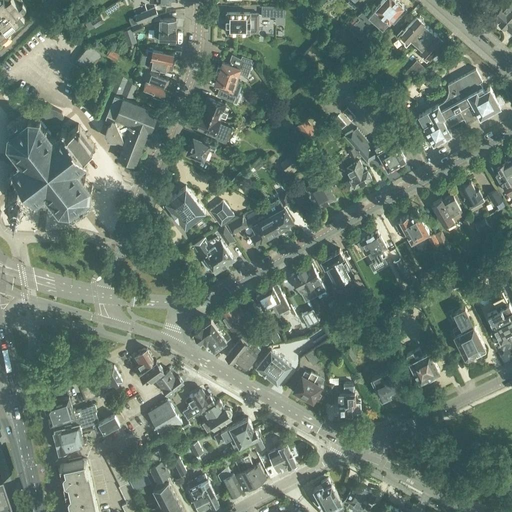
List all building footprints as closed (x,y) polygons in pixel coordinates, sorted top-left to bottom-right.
[(4,41),(5,40),(5,41),(6,41),(7,41),(8,41),(9,41),(10,40),(11,39),(11,38),(11,37),(10,36),(11,35),(11,36),(9,32),(18,24),(19,25),(19,24),(24,20),(24,21),(25,20),(24,19),(25,19),(20,12),(27,6),(24,2),(22,0),(0,0),(0,38),(2,37),(4,40),(3,40),(4,41)] [(355,8),(360,2),(361,3),(363,0),(349,0),(348,2),(355,8)] [(381,29),(383,27),(384,28),(391,20),(394,24),(407,9),(403,6),(404,6),(397,0),(383,0),(369,16),(364,11),(359,17),(361,20),(358,23),(355,20),(350,25),(353,28),(351,29),(361,38),(362,37),(364,38),(375,25),(374,24),(376,22),(378,23),(377,24),(376,25),(377,27),(378,29),(379,29),(381,29)] [(497,2),(489,11),(494,14),(493,15),(500,21),(500,22),(504,26),(505,25),(511,31),(511,30),(511,0),(507,0),(502,6),(501,6),(497,2)] [(132,10),(133,12),(128,14),(123,16),(127,27),(133,25),(158,15),(155,8),(148,11),(145,5),(132,10)] [(286,16),(286,7),(263,7),(263,16),(286,16)] [(255,21),(250,21),(250,17),(255,17),(255,14),(250,14),(250,13),(227,13),(227,33),(250,34),(250,32),(255,32),(255,21)] [(419,45),(432,30),(424,23),(424,22),(424,20),(420,16),(417,17),(403,34),(401,33),(398,36),(403,40),(407,44),(406,45),(408,47),(414,41),(419,45)] [(95,28),(100,25),(96,18),(91,21),(95,28)] [(176,44),(177,20),(160,19),(160,20),(155,21),(154,38),(159,38),(160,39),(168,39),(168,44),(176,44)] [(141,23),(132,27),(134,33),(144,29),(141,23)] [(436,34),(432,30),(419,45),(423,49),(420,52),(424,55),(422,57),(427,62),(440,48),(438,46),(444,40),(443,39),(444,37),(440,34),(437,34),(436,34)] [(134,33),(124,36),(128,46),(137,42),(134,33)] [(103,54),(91,44),(76,62),(88,72),(103,54)] [(323,55),(313,46),(305,54),(315,63),(323,55)] [(174,53),(153,49),(153,51),(148,50),(147,56),(141,55),(140,64),(150,66),(168,70),(168,69),(173,70),(174,62),(172,62),(174,53)] [(111,51),(108,56),(117,61),(120,56),(111,51)] [(216,73),(237,80),(239,74),(248,77),(254,60),(242,56),(241,59),(232,55),(230,60),(230,61),(230,62),(231,62),(234,63),(233,66),(223,62),(221,67),(218,66),(216,73)] [(417,60),(410,68),(406,72),(410,78),(425,68),(417,60)] [(460,120),(460,119),(464,117),(468,124),(480,117),(481,118),(501,106),(501,105),(504,103),(500,95),(496,97),(490,87),(484,90),(482,87),(480,82),(483,81),(476,69),(448,84),(448,85),(449,91),(447,97),(443,102),(439,104),(450,124),(451,125),(452,126),(453,126),(454,127),(455,127),(457,126),(458,126),(459,125),(459,124),(460,123),(460,122),(460,120)] [(150,73),(140,70),(138,76),(147,80),(144,87),(155,92),(154,96),(162,99),(163,94),(164,95),(170,79),(150,72),(150,73)] [(118,71),(111,90),(132,98),(137,87),(118,71)] [(237,80),(216,73),(214,79),(217,80),(215,85),(222,87),(221,91),(226,92),(224,98),(237,103),(239,97),(232,94),(237,80)] [(361,80),(354,74),(350,78),(358,84),(361,80)] [(96,86),(91,99),(100,103),(105,89),(96,86)] [(396,91),(380,100),(383,107),(400,99),(396,91)] [(107,115),(148,131),(150,132),(158,112),(157,111),(156,112),(151,110),(151,109),(150,109),(144,107),(145,107),(143,106),(143,107),(138,105),(138,104),(137,104),(132,102),(131,101),(130,102),(125,100),(125,99),(124,99),(115,96),(107,115)] [(208,98),(203,111),(220,118),(221,116),(226,118),(228,113),(223,111),(225,105),(208,98)] [(267,103),(261,108),(264,112),(270,107),(267,103)] [(439,104),(438,104),(418,116),(423,124),(423,125),(423,126),(424,126),(429,134),(424,137),(429,145),(433,143),(434,144),(452,134),(447,126),(450,124),(439,104)] [(347,107),(343,112),(351,121),(356,117),(347,107)] [(268,121),(276,116),(272,109),(264,114),(268,121)] [(220,118),(203,111),(196,127),(214,134),(213,137),(225,142),(231,128),(218,123),(220,118)] [(91,185),(86,178),(87,177),(86,175),(85,176),(80,170),(81,169),(80,167),(86,162),(88,164),(89,162),(88,161),(89,160),(88,160),(90,159),(89,157),(87,158),(85,156),(96,147),(79,125),(68,133),(66,131),(67,130),(66,128),(65,129),(64,129),(63,129),(62,128),(61,129),(62,130),(55,135),(54,134),(52,135),(47,128),(49,127),(48,126),(46,126),(41,120),(42,118),(40,117),(39,119),(30,117),(30,116),(28,116),(28,118),(24,113),(18,117),(18,116),(16,118),(17,118),(13,121),(13,120),(11,121),(12,122),(6,126),(11,132),(10,132),(9,131),(8,133),(9,134),(8,143),(6,143),(7,145),(9,144),(13,150),(12,151),(12,152),(10,154),(9,154),(8,155),(10,155),(9,163),(8,163),(8,164),(9,164),(11,166),(10,167),(12,168),(11,169),(10,170),(11,172),(13,171),(16,175),(15,177),(17,179),(15,181),(11,175),(7,179),(11,184),(9,185),(7,183),(5,184),(8,187),(7,188),(5,190),(6,192),(9,189),(10,190),(9,191),(10,192),(13,196),(14,197),(15,196),(15,197),(12,199),(13,201),(16,199),(17,200),(17,199),(19,202),(21,201),(19,198),(20,197),(25,202),(29,199),(25,193),(27,192),(29,195),(30,194),(34,198),(32,200),(33,201),(35,200),(36,201),(36,200),(37,201),(38,201),(40,204),(40,206),(41,206),(42,205),(49,206),(49,207),(50,207),(50,206),(52,204),(53,205),(55,204),(59,209),(58,211),(60,212),(60,210),(69,211),(70,213),(72,213),(71,211),(72,211),(76,216),(81,212),(82,213),(84,212),(83,211),(86,209),(87,209),(88,208),(88,207),(94,203),(89,197),(90,197),(91,198),(92,196),(90,195),(92,187),(93,186),(93,185),(91,185)] [(323,128),(328,123),(321,113),(315,117),(323,128)] [(148,131),(107,115),(105,120),(110,122),(111,119),(112,120),(108,132),(106,131),(106,132),(108,133),(110,137),(109,139),(110,139),(110,138),(123,143),(123,140),(125,141),(143,147),(146,148),(149,139),(146,138),(148,131)] [(338,116),(334,120),(342,129),(347,125),(338,116)] [(241,118),(234,124),(239,129),(245,124),(241,118)] [(306,118),(296,127),(306,139),(316,130),(306,118)] [(382,142),(382,143),(374,147),(366,138),(358,128),(354,131),(353,130),(345,135),(353,145),(368,161),(380,154),(388,168),(388,169),(406,159),(393,136),(385,141),(385,140),(384,140),(383,140),(382,141),(382,142)] [(210,144),(195,138),(192,145),(189,146),(188,150),(189,151),(188,153),(198,157),(198,159),(202,160),(203,159),(204,159),(207,152),(209,153),(210,150),(214,152),(216,147),(210,145),(210,144)] [(143,147),(125,141),(119,159),(136,165),(143,147)] [(354,149),(349,152),(353,159),(359,156),(354,149)] [(291,160),(297,168),(310,158),(304,150),(291,160)] [(509,194),(511,192),(511,154),(509,157),(508,160),(508,161),(506,163),(502,156),(490,163),(498,178),(503,176),(505,180),(502,182),(509,194)] [(266,163),(262,158),(257,162),(261,167),(266,163)] [(316,160),(311,163),(316,172),(322,169),(317,159),(316,160)] [(366,167),(364,168),(360,162),(347,169),(353,179),(351,180),(348,182),(351,189),(355,187),(355,188),(372,178),(366,167)] [(236,182),(247,171),(242,165),(235,172),(237,174),(233,179),(236,182)] [(324,177),(305,188),(317,209),(336,198),(324,177)] [(471,209),(485,201),(482,197),(483,196),(482,195),(482,196),(479,191),(480,191),(479,190),(476,192),(471,182),(459,189),(468,204),(469,204),(471,209)] [(187,186),(167,202),(186,227),(206,211),(187,186)] [(495,206),(504,201),(497,189),(488,195),(495,206)] [(279,197),(284,206),(291,202),(286,193),(279,197)] [(457,219),(465,215),(461,209),(462,209),(453,194),(443,200),(442,199),(433,203),(445,224),(447,228),(456,223),(453,219),(451,215),(454,214),(457,219)] [(261,209),(265,216),(275,234),(281,230),(283,231),(287,229),(287,227),(288,226),(288,225),(293,222),(289,216),(284,206),(282,207),(278,199),(261,209)] [(223,201),(210,211),(221,225),(234,215),(223,201)] [(415,245),(422,241),(420,237),(429,232),(418,211),(409,216),(408,216),(400,220),(401,222),(396,225),(401,232),(405,229),(412,242),(413,241),(415,245)] [(275,234),(265,216),(252,224),(257,234),(252,237),(256,243),(261,240),(262,241),(263,240),(265,241),(269,239),(269,237),(275,234)] [(243,217),(228,224),(233,234),(248,226),(243,217)] [(484,239),(476,226),(471,217),(466,220),(472,229),(469,230),(477,243),(484,239)] [(479,231),(489,225),(485,218),(475,224),(479,231)] [(217,235),(208,241),(205,238),(197,243),(203,252),(203,253),(206,258),(202,261),(208,270),(213,267),(216,272),(235,259),(227,248),(236,241),(225,226),(215,233),(217,235)] [(375,262),(387,256),(383,250),(387,248),(378,231),(363,240),(359,243),(363,250),(367,248),(371,256),(372,256),(375,262)] [(435,249),(441,246),(435,235),(429,238),(435,249)] [(331,255),(345,280),(354,275),(344,257),(345,257),(341,250),(340,250),(340,251),(331,255)] [(336,285),(345,280),(331,255),(323,260),(321,260),(325,267),(326,267),(336,285)] [(403,281),(405,279),(411,276),(401,258),(393,263),(403,281)] [(313,264),(304,268),(318,294),(327,289),(313,264)] [(489,269),(499,286),(507,282),(498,264),(489,269)] [(292,275),(301,292),(306,300),(318,294),(304,268),(299,271),(299,272),(292,275)] [(448,272),(456,288),(462,284),(462,283),(460,284),(453,270),(448,272)] [(275,303),(279,311),(289,306),(278,284),(274,286),(273,285),(264,290),(263,290),(261,289),(258,291),(258,293),(257,293),(257,294),(262,302),(260,303),(262,308),(264,307),(264,308),(275,303)] [(505,293),(483,304),(486,311),(487,310),(488,313),(486,314),(489,320),(491,319),(492,320),(491,321),(495,327),(489,329),(491,333),(495,342),(501,339),(501,340),(511,334),(511,307),(510,304),(508,304),(506,301),(508,300),(505,293)] [(340,305),(343,311),(351,307),(347,300),(340,305)] [(250,311),(245,314),(237,302),(221,313),(218,315),(222,322),(226,320),(232,330),(243,323),(248,329),(258,323),(254,317),(259,314),(254,306),(248,310),(250,311)] [(343,311),(340,305),(333,309),(336,315),(343,311)] [(475,352),(478,350),(479,352),(481,353),(485,351),(486,349),(485,347),(474,325),(465,307),(455,313),(460,323),(451,327),(466,356),(469,357),(474,355),(475,352)] [(302,315),(309,327),(321,321),(314,309),(302,315)] [(277,323),(273,316),(261,322),(281,334),(286,331),(281,320),(277,323)] [(223,346),(232,340),(229,335),(225,338),(212,319),(195,331),(202,340),(204,339),(206,342),(209,341),(215,349),(221,344),(223,346)] [(277,332),(277,331),(270,335),(274,343),(281,339),(277,332)] [(236,361),(250,345),(248,343),(251,339),(245,334),(242,338),(241,337),(226,355),(233,361),(234,360),(236,361)] [(255,345),(252,342),(250,345),(236,361),(239,363),(240,365),(243,368),(245,368),(261,350),(255,345)] [(144,349),(141,350),(141,352),(140,353),(136,356),(141,364),(136,367),(147,383),(164,371),(157,360),(155,361),(147,348),(146,349),(144,349)] [(350,361),(357,358),(351,348),(345,352),(350,361)] [(420,348),(413,351),(407,354),(411,361),(410,361),(420,381),(426,378),(428,382),(437,377),(434,373),(440,370),(435,361),(435,360),(438,358),(438,357),(436,353),(434,352),(431,354),(430,351),(423,355),(420,348)] [(285,382),(295,369),(271,349),(257,367),(262,371),(261,372),(262,373),(263,372),(267,376),(266,376),(267,377),(268,376),(272,380),(271,380),(272,381),(273,380),(277,384),(282,379),(285,382)] [(313,366),(317,363),(322,360),(315,349),(306,355),(313,366)] [(115,365),(105,370),(113,386),(123,380),(115,365)] [(168,395),(184,383),(179,376),(177,378),(170,369),(156,380),(168,395)] [(399,384),(397,381),(397,380),(395,375),(394,375),(393,371),(390,373),(389,369),(372,378),(383,399),(392,394),(390,391),(398,387),(399,388),(399,389),(400,389),(401,389),(402,389),(403,388),(404,388),(404,387),(404,386),(404,385),(403,385),(403,384),(402,384),(402,383),(401,383),(400,383),(400,384),(399,384)] [(105,370),(95,376),(103,391),(113,386),(105,370)] [(314,399),(318,402),(321,396),(317,394),(318,392),(320,392),(321,389),(321,388),(321,386),(325,379),(318,376),(318,375),(312,372),(310,374),(305,372),(295,391),(306,397),(306,399),(311,402),(313,401),(314,399)] [(344,389),(347,389),(347,392),(347,393),(340,393),(340,410),(346,410),(346,414),(355,413),(355,412),(362,412),(361,401),(356,402),(355,391),(354,382),(344,382),(344,389)] [(185,399),(190,407),(183,411),(188,419),(215,402),(214,400),(215,399),(213,396),(212,396),(211,394),(207,396),(202,388),(189,396),(189,397),(185,399)] [(77,415),(76,412),(76,410),(74,410),(72,405),(74,403),(72,398),(70,398),(69,396),(54,401),(47,403),(46,406),(51,424),(77,415)] [(181,423),(183,422),(169,399),(148,412),(162,435),(181,423)] [(215,427),(232,417),(231,416),(232,416),(233,413),(230,409),(227,409),(226,408),(225,409),(220,400),(200,413),(205,422),(203,423),(208,431),(215,427)] [(77,415),(51,424),(52,424),(53,424),(54,431),(72,426),(73,426),(90,421),(91,425),(93,424),(97,423),(98,421),(99,421),(96,411),(98,411),(95,404),(88,407),(88,408),(76,412),(77,415)] [(116,414),(99,423),(98,421),(97,423),(93,424),(94,429),(96,429),(97,436),(105,433),(121,424),(117,417),(116,414)] [(251,441),(259,437),(259,436),(260,436),(261,433),(259,429),(256,428),(256,429),(255,428),(254,429),(248,417),(230,427),(215,436),(219,444),(235,436),(236,439),(232,441),(235,448),(240,446),(240,447),(251,441)] [(188,419),(183,422),(181,423),(184,429),(191,424),(188,419)] [(72,426),(54,431),(57,441),(60,452),(66,451),(66,450),(83,446),(82,443),(85,443),(86,445),(96,439),(95,437),(97,436),(96,429),(94,429),(83,432),(82,427),(91,425),(90,421),(73,426),(72,426)] [(259,437),(251,441),(256,451),(264,447),(259,437)] [(196,456),(203,452),(198,441),(191,445),(196,456)] [(289,466),(297,462),(294,456),(298,454),(295,446),(290,448),(287,442),(279,446),(279,447),(270,452),(279,470),(288,465),(289,466)] [(249,447),(241,451),(244,457),(249,454),(248,454),(251,451),(249,447)] [(156,478),(166,473),(171,471),(159,448),(145,455),(147,460),(156,478)] [(254,476),(258,483),(261,482),(260,481),(267,478),(259,463),(254,465),(249,454),(244,457),(246,459),(244,460),(253,477),(254,476)] [(180,457),(170,462),(177,476),(187,471),(180,457)] [(231,463),(228,457),(222,460),(225,466),(231,463)] [(251,487),(258,483),(254,476),(253,477),(244,460),(246,459),(244,457),(236,461),(241,472),(237,474),(244,489),(250,486),(251,487)] [(99,511),(97,501),(94,501),(92,490),(94,489),(92,478),(89,478),(87,467),(89,466),(88,460),(60,466),(62,473),(63,472),(66,483),(64,483),(67,496),(69,495),(71,506),(69,506),(70,511),(99,511)] [(184,511),(185,510),(170,481),(170,480),(166,473),(156,478),(147,460),(138,464),(140,469),(128,475),(135,489),(150,481),(154,488),(153,488),(165,511),(184,511)] [(223,479),(223,480),(231,496),(243,491),(234,474),(232,475),(229,468),(227,469),(228,471),(221,475),(223,479)] [(196,479),(210,507),(212,506),(220,502),(220,500),(223,499),(220,492),(216,494),(208,479),(205,475),(196,479)] [(314,489),(326,511),(327,511),(337,511),(335,507),(342,503),(337,492),(332,483),(331,483),(328,478),(321,482),(322,485),(314,489)] [(210,507),(196,479),(188,483),(190,488),(200,509),(204,510),(210,507)] [(137,511),(136,507),(141,505),(130,482),(119,487),(127,504),(123,506),(125,511),(137,511)] [(347,506),(358,511),(366,511),(367,510),(363,508),(367,500),(372,503),(377,496),(371,493),(372,492),(355,483),(346,499),(350,502),(347,506)]
